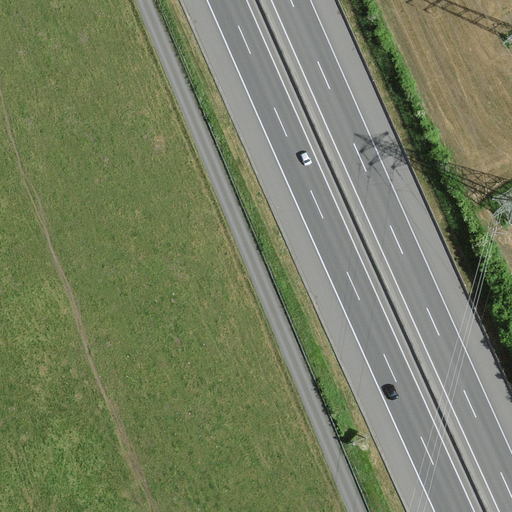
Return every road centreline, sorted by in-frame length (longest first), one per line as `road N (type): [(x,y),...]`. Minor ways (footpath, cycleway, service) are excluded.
road 1 (motorway): [(227,0),(456,511)]
road 2 (unclassified): [(145,0),(358,511)]
road 3 (motorway): [(511,494),(291,0)]
